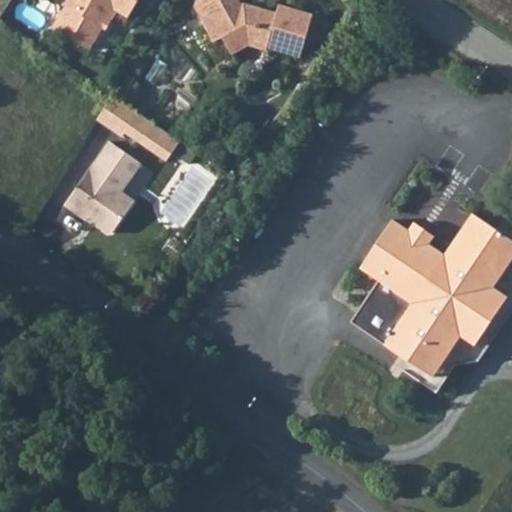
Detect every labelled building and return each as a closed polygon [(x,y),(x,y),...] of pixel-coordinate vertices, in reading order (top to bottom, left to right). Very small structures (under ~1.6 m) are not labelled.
[(58,0),(50,15),(63,23),(58,31),(83,46),(102,14),(106,16),(112,5),(122,11),(129,0),(58,0)] [(187,0),(198,21),(211,0),(187,0)] [(259,0),(211,0),(198,21),(203,30),(212,24),(223,43),(241,34),(259,41),(261,36),(293,45),(307,5),(291,0),(271,0),(270,3),(259,0)] [(58,31),(63,23),(50,15),(46,23),(58,31)] [(106,89),(91,113),(117,129),(119,125),(131,106),(106,89)] [(141,112),(131,106),(119,125),(160,154),(172,135),(141,112)] [(100,137),(55,200),(66,208),(70,203),(84,214),(83,216),(99,228),(106,224),(126,195),(112,185),(131,159),(100,137)] [(139,197),(157,174),(147,166),(129,189),(139,197)] [(408,346),(442,370),(454,354),(446,348),(463,324),(477,334),(511,286),(497,275),(511,255),(511,228),(498,219),(482,208),(478,212),(445,255),(386,331),(408,346)] [(445,255),(432,247),(411,234),(394,222),(361,272),(382,285),(356,326),(359,328),(377,342),(386,331),(445,255)] [(416,225),(411,234),(432,247),(438,239),(416,225)]
